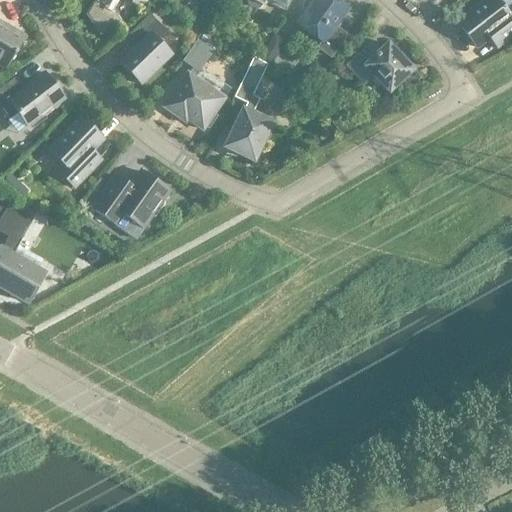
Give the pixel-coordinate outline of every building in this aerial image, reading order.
[(95,0),(87,15),(100,34),(119,21),(107,4),(109,0),(95,0)] [(131,0),(130,3),(140,9),(149,0),(131,0)] [(246,0),(246,1),(248,6),(256,9),(260,8),(261,4),(263,5),(265,1),(284,9),(288,0),(246,0)] [(345,36),(336,29),(334,28),(347,9),(334,0),(313,0),(313,1),(308,1),(305,2),(302,5),(302,9),(304,14),(296,24),(322,43),(318,48),(330,57),(345,36)] [(511,5),(504,11),(495,0),(485,0),(456,22),(476,48),(487,39),(496,51),(498,50),(497,49),(511,37),(511,5)] [(156,42),(158,41),(166,32),(149,15),(128,35),(138,45),(119,63),(129,73),(128,76),(129,80),(131,82),(134,83),(137,82),(140,85),(170,56),(156,42)] [(198,16),(195,22),(204,26),(208,17),(203,15),(198,16)] [(20,36),(19,32),(14,29),(11,30),(0,24),(0,65),(5,69),(14,54),(15,55),(16,53),(15,52),(23,38),(20,36)] [(216,117),(214,116),(213,115),(224,99),(194,79),(213,51),(197,40),(182,62),(191,68),(164,107),(177,117),(178,116),(179,114),(202,130),(204,126),(207,128),(216,117)] [(380,52),(378,50),(370,41),(344,66),(363,86),(373,77),(388,93),(412,71),(387,45),(380,52)] [(266,49),(259,60),(271,67),(277,56),(266,49)] [(252,112),(253,111),(259,100),(252,96),(266,65),(253,57),(233,98),(246,104),(225,147),(253,160),(262,141),(265,142),(274,123),(252,112)] [(22,90),(21,89),(13,79),(0,88),(0,106),(9,118),(16,113),(27,127),(31,124),(33,128),(45,119),(42,116),(64,99),(44,73),(22,90)] [(327,79),(320,86),(328,94),(335,88),(327,79)] [(79,118),(65,132),(48,150),(63,164),(56,171),(75,189),(101,162),(100,161),(96,165),(89,158),(90,156),(91,152),(102,140),(79,118)] [(120,212),(122,214),(122,215),(142,230),(152,216),(153,216),(163,203),(160,200),(166,191),(167,192),(167,191),(140,171),(139,172),(140,173),(128,189),(125,186),(127,184),(115,176),(92,209),(112,223),(120,212)] [(18,187),(7,177),(0,184),(10,195),(18,187)] [(0,232),(8,237),(2,248),(0,250),(0,287),(26,303),(42,274),(11,256),(33,218),(9,204),(0,218),(0,232)]
